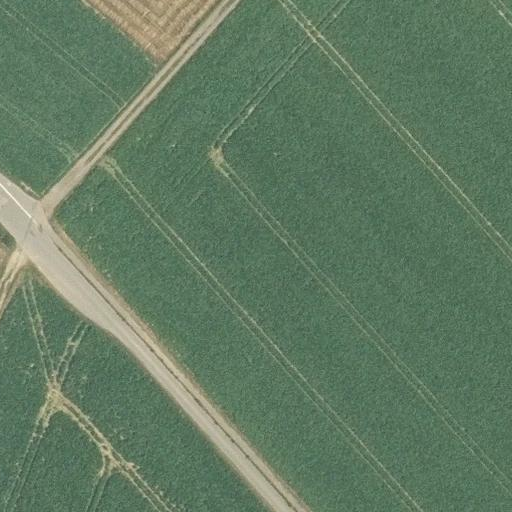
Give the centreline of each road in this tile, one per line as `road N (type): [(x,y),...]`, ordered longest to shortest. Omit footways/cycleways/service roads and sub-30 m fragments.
road 1 (unclassified): [(0,210),(285,511)]
road 2 (track): [(0,290),(30,236),(111,139)]
road 3 (track): [(235,0),(111,139)]
